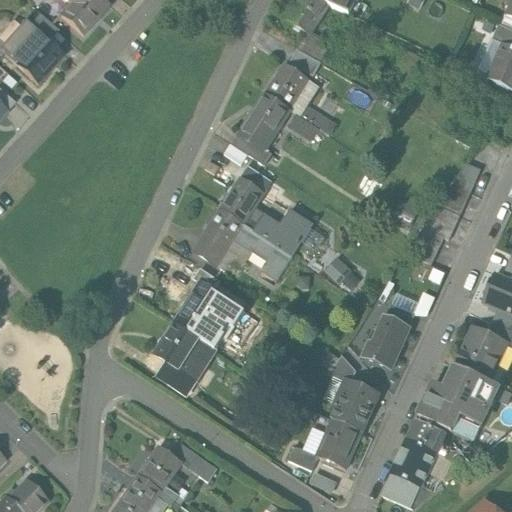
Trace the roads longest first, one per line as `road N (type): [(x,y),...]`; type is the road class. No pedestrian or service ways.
road 1 (residential): [(262,0),(97,362)]
road 2 (residential): [(359,511),(511,173)]
road 3 (residential): [(97,362),(328,511)]
road 4 (residential): [(0,168),(156,0)]
road 5 (residential): [(97,362),(85,492)]
